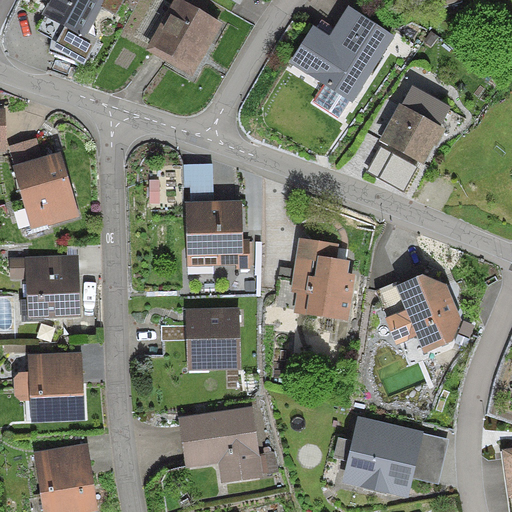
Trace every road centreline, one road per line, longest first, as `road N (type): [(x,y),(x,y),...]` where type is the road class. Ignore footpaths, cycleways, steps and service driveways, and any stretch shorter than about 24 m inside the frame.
road 1 (residential): [(135,511),(122,432),(109,106)]
road 2 (residential): [(207,140),(511,255)]
road 3 (residential): [(476,511),(469,431),(511,298)]
road 4 (residential): [(207,140),(291,0)]
